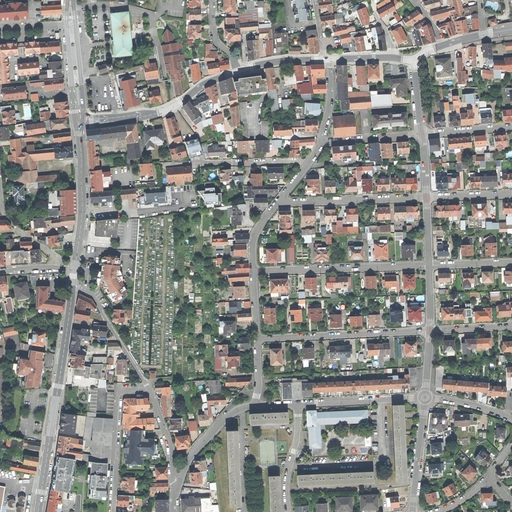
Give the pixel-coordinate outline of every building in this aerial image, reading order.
[(223,0),(223,2),(223,6),(222,6),(221,7),(221,9),(223,11),(224,11),(224,12),(226,12),(226,14),(231,13),(235,13),(235,7),(236,7),(236,5),(235,5),(234,0),(223,0)] [(291,0),(293,8),(294,8),(296,22),(309,20),(308,9),(306,9),(306,5),(305,0),(291,0)] [(393,6),(396,9),(402,3),(400,0),(397,2),(393,6)] [(439,3),(442,2),(441,0),(430,0),(424,2),(425,6),(425,9),(439,5),(439,3)] [(452,0),(454,6),(457,18),(461,17),(464,16),(460,0),(459,0),(452,0)] [(22,19),(28,18),(27,3),(20,4),(20,2),(8,3),(8,5),(0,5),(0,20),(22,19)] [(245,14),(238,14),(239,18),(239,23),(239,25),(251,24),(251,13),(253,13),(253,9),(251,9),(251,2),(244,2),(245,14)] [(378,15),(379,18),(394,9),(391,3),(376,11),(378,15)] [(61,5),(46,6),(46,14),(61,14),(61,9),(61,5)] [(454,6),(453,6),(448,7),(446,8),(447,8),(448,15),(450,14),(452,19),(457,18),(454,6)] [(464,16),(471,14),(477,13),(477,10),(477,6),(462,8),(464,16)] [(356,11),(362,26),(366,24),(369,23),(367,19),(368,16),(365,7),(356,11)] [(432,19),(448,15),(447,8),(430,12),(431,16),(432,19)] [(345,26),(346,27),(347,27),(347,28),(349,28),(347,23),(349,23),(346,13),(345,9),(341,10),(342,12),(345,26)] [(189,20),(200,20),(200,15),(200,10),(194,10),(189,10),(189,14),(189,20)] [(402,20),(407,26),(422,17),(419,14),(417,11),(402,20)] [(115,56),(132,55),(131,45),(132,45),(131,38),(130,38),(127,12),(111,14),(113,36),(115,56)] [(337,23),(339,27),(345,26),(342,12),(334,14),(336,24),(337,23)] [(329,25),(334,24),(333,15),(320,17),(320,21),(321,26),(326,25),(329,25)] [(468,32),(466,25),(465,21),(465,19),(461,20),(454,22),(457,34),(462,33),(468,32)] [(418,29),(422,27),(427,24),(425,21),(414,27),(415,28),(416,30),(418,29)] [(450,21),(437,26),(439,30),(441,29),(446,27),(449,36),(452,35),(455,34),(450,21)] [(239,25),(239,23),(235,23),(236,29),(225,30),(225,33),(226,40),(228,39),(228,42),(229,41),(230,43),(232,43),(234,41),(240,40),(240,34),(240,31),(239,25)] [(430,27),(427,24),(422,27),(424,34),(426,38),(421,39),(423,45),(429,43),(434,42),(430,27)] [(189,25),(189,39),(195,39),(195,38),(198,38),(198,36),(201,36),(201,30),(201,25),(190,25),(189,25)] [(265,37),(265,41),(272,40),(271,25),(259,26),(260,38),(265,37)] [(334,35),(347,33),(346,29),(346,27),(345,26),(339,27),(332,29),(334,35)] [(383,38),(380,26),(375,28),(377,34),(377,37),(379,50),(382,50),(385,49),(383,38)] [(308,31),(309,38),(317,37),(316,29),(308,31)] [(420,37),(419,35),(418,29),(416,30),(412,32),(413,35),(414,38),(420,37)] [(167,43),(167,45),(172,44),(172,42),(174,38),(173,34),(169,31),(165,32),(162,36),(163,40),(167,43)] [(286,33),(276,34),(277,47),(282,47),(287,46),(286,33)] [(351,41),(350,39),(349,33),(339,35),(341,43),(351,41)] [(365,50),(362,36),(354,38),(357,51),(361,51),(365,50)] [(314,52),(319,52),(317,37),(309,38),(308,38),(310,53),(314,52)] [(421,39),(420,37),(414,38),(416,46),(419,45),(423,45),(421,39)] [(252,41),(247,42),(249,59),(254,59),(259,58),(258,41),(252,41)] [(40,53),(40,52),(39,42),(24,42),(25,54),(40,53)] [(59,42),(44,43),(45,52),(60,51),(59,46),(59,42)] [(7,55),(18,54),(17,43),(0,44),(0,83),(9,83),(8,63),(7,63),(6,56),(7,56),(7,55)] [(180,80),(184,79),(182,69),(187,68),(187,67),(185,61),(182,43),(178,44),(177,43),(172,44),(167,45),(161,45),(166,72),(168,72),(168,75),(170,75),(170,80),(171,82),(173,81),(180,80)] [(485,56),(491,56),(491,43),(485,44),(482,44),(482,56),(485,56)] [(206,44),(205,53),(217,53),(217,52),(217,51),(210,50),(210,44),(206,44)] [(441,60),(435,60),(436,72),(437,77),(449,76),(451,76),(449,59),(441,60)] [(511,59),(504,60),(503,60),(504,69),(505,71),(511,70),(511,59)] [(497,60),(492,60),(492,69),(500,69),(504,69),(503,60),(497,60)] [(225,69),(229,69),(228,61),(221,62),(219,62),(220,70),(225,69)] [(19,75),(39,73),(39,71),(38,62),(17,64),(19,75)] [(48,77),(61,76),(60,71),(61,71),(61,69),(60,67),(60,62),(49,63),(50,70),(47,71),(48,77)] [(145,65),(143,65),(145,80),(158,77),(156,63),(149,64),(145,65)] [(214,73),(219,72),(218,63),(207,65),(209,74),(214,73)] [(97,66),(99,74),(109,71),(108,70),(112,69),(111,64),(107,65),(107,64),(97,66)] [(143,65),(135,66),(142,104),(145,104),(150,103),(148,92),(145,80),(143,65)] [(338,82),(339,82),(347,82),(347,65),(341,65),(337,66),(338,82)] [(368,78),(379,78),(378,65),(372,65),(368,65),(368,78)] [(121,108),(142,104),(135,66),(114,70),(119,97),(121,108)] [(297,88),(297,90),(302,90),(302,85),(301,79),(300,75),(302,75),(301,66),(296,66),(293,66),(295,73),(296,83),(296,84),(297,88)] [(323,66),(310,66),(311,74),(311,76),(312,83),(316,83),(316,77),(324,77),(323,71),(323,66)] [(360,67),(356,67),(357,76),(357,79),(365,79),(364,66),(360,67)] [(196,80),(200,80),(199,67),(191,69),(192,81),(196,80)] [(268,69),(264,70),(265,79),(265,81),(274,79),(273,68),(268,69)] [(493,71),(482,70),(482,77),(487,78),(489,78),(493,79),(493,78),(493,71)] [(48,78),(48,77),(47,71),(39,71),(39,73),(40,79),(48,78)] [(286,85),(296,83),(295,73),(285,75),(286,85)] [(311,94),(313,94),(312,83),(311,76),(309,77),(310,84),(302,85),(302,90),(297,90),(298,94),(301,94),(311,94)] [(236,95),(267,91),(267,90),(265,81),(265,79),(261,79),(260,77),(257,77),(239,79),(238,80),(238,82),(233,82),(235,90),(236,95)] [(45,90),(64,88),(63,83),(63,78),(44,80),(45,90)] [(232,91),(235,90),(233,82),(232,78),(224,81),(219,83),(221,94),(232,91)] [(275,89),(274,79),(265,81),(267,90),(275,89)] [(405,79),(395,80),(396,89),(396,92),(397,96),(407,96),(406,88),(405,79)] [(182,93),(180,80),(173,81),(176,95),(179,94),(182,93)] [(340,100),(341,100),(348,100),(348,97),(348,92),(347,82),(339,82),(340,100)] [(317,85),(316,83),(312,83),(313,94),(325,93),(325,85),(317,85)] [(210,87),(205,89),(208,100),(212,99),(216,98),(217,98),(215,85),(210,87)] [(3,96),(3,98),(7,98),(22,96),(26,96),(26,94),(27,93),(26,92),(25,86),(16,87),(13,87),(13,88),(2,89),(2,94),(1,96),(3,96)] [(276,101),(275,89),(267,90),(267,91),(268,102),(270,102),(276,101)] [(155,91),(148,92),(150,103),(160,101),(159,95),(158,93),(158,90),(157,90),(155,91)] [(237,99),(236,95),(235,90),(232,91),(231,96),(228,97),(229,101),(237,99)] [(360,92),(348,92),(348,97),(370,96),(371,106),(392,105),(391,95),(376,95),(376,91),(368,91),(360,92)] [(462,95),(463,102),(468,102),(475,101),(475,100),(474,94),(462,95)] [(196,99),(197,101),(200,108),(209,103),(206,95),(196,99)] [(348,100),(349,109),(371,108),(371,106),(370,96),(348,97),(348,100)] [(197,101),(191,103),(195,110),(200,108),(197,101)] [(277,101),(276,101),(270,102),(271,112),(278,111),(277,101)] [(59,118),(68,117),(67,110),(66,103),(65,102),(55,103),(56,117),(59,117),(59,118)] [(186,104),(183,107),(192,121),(199,116),(199,115),(195,110),(191,103),(189,102),(186,104)] [(210,111),(209,103),(200,108),(202,113),(210,111)] [(241,140),(248,140),(245,103),(238,104),(238,106),(240,125),(241,140)] [(320,104),(305,103),(304,114),(319,115),(319,110),(320,104)] [(233,126),(240,125),(238,106),(230,108),(231,114),(233,126)] [(485,123),(491,122),(490,113),(492,113),(491,109),(490,108),(486,108),(479,109),(480,123),(485,123)] [(3,124),(15,122),(14,110),(9,111),(4,112),(2,112),(3,118),(3,124)] [(509,121),(511,120),(511,110),(505,111),(502,111),(503,122),(509,121)] [(40,112),(41,121),(42,121),(44,120),(50,120),(49,111),(47,111),(40,112)] [(406,113),(372,116),(373,122),(374,122),(374,127),(390,126),(405,125),(405,119),(406,119),(406,113)] [(467,125),(473,124),(472,119),(472,116),(472,113),(467,113),(459,114),(460,116),(460,125),(467,125)] [(222,114),(211,117),(212,118),(213,124),(213,125),(223,122),(222,114)] [(437,117),(434,117),(434,127),(440,127),(445,126),(444,116),(441,117),(440,117),(437,117)] [(455,126),(460,125),(460,116),(456,116),(452,116),(449,117),(450,126),(455,126)] [(170,118),(166,119),(171,135),(178,133),(174,117),(170,118)] [(67,123),(66,118),(49,120),(50,127),(51,130),(67,127),(67,123)] [(213,124),(212,118),(203,122),(207,127),(213,124)] [(333,120),(334,137),(344,136),(355,135),(354,132),(354,128),(354,124),(353,121),(353,118),(333,120)] [(317,126),(317,120),(305,120),(305,127),(305,131),(317,131),(317,126)] [(45,132),(45,128),(44,123),(43,123),(40,124),(33,125),(25,126),(26,129),(26,132),(27,135),(35,134),(45,132)] [(130,125),(126,126),(127,137),(128,144),(138,142),(138,140),(135,124),(130,125)] [(193,132),(195,134),(200,131),(196,125),(191,129),(193,132)] [(291,134),(291,127),(291,125),(274,125),(274,130),(275,131),(276,135),(282,135),(282,136),(286,136),(286,134),(291,134)] [(126,126),(109,128),(111,139),(127,137),(126,126)] [(8,127),(0,127),(0,140),(9,139),(9,138),(8,127)] [(86,131),(87,142),(94,141),(111,139),(109,128),(86,131)] [(144,132),(145,143),(146,143),(152,142),(162,141),(161,130),(152,131),(144,132)] [(54,142),(71,140),(70,137),(70,133),(53,135),(53,139),(54,142)] [(499,136),(494,136),(495,147),(498,147),(501,147),(506,147),(506,144),(505,139),(505,135),(499,136)] [(479,137),(474,137),(475,147),(478,147),(482,146),(485,146),(485,136),(479,137)] [(13,139),(10,139),(11,155),(8,156),(9,163),(14,162),(14,161),(23,160),(24,171),(22,171),(23,183),(26,183),(36,182),(36,177),(34,158),(33,150),(33,147),(26,147),(25,141),(20,141),(20,138),(13,139)] [(453,139),(448,139),(449,149),(460,148),(459,138),(453,139)] [(464,138),(459,138),(460,148),(471,147),(470,138),(464,138)] [(433,140),(428,140),(429,151),(440,150),(439,139),(433,140)] [(262,140),(257,141),(257,152),(266,152),(267,140),(262,140)] [(299,149),(299,146),(299,140),(292,141),(290,150),(299,149)] [(89,170),(96,169),(95,154),(94,141),(87,142),(87,144),(89,159),(89,170)] [(248,141),(238,141),(238,152),(244,152),(249,152),(248,148),(248,141)] [(138,144),(138,142),(128,144),(130,154),(131,159),(140,157),(138,144)] [(401,143),(396,143),(397,153),(408,152),(407,142),(401,143)] [(372,144),(368,144),(370,160),(379,159),(378,143),(372,144)] [(385,144),(380,144),(381,158),(392,158),(391,144),(385,144)] [(339,147),(331,147),(332,161),(356,159),(354,145),(346,146),(346,148),(343,148),(343,146),(339,147)] [(72,152),(71,146),(53,148),(54,156),(54,159),(72,157),(72,152)] [(184,146),(171,150),(174,159),(187,156),(184,146)] [(53,148),(33,150),(34,158),(54,156),(53,148)] [(299,157),(299,149),(290,150),(289,158),(299,157)] [(151,163),(140,164),(141,175),(152,174),(151,163)] [(174,168),(166,168),(167,180),(171,180),(171,181),(175,181),(175,185),(184,184),(184,180),(192,180),(191,171),(191,167),(183,167),(183,170),(175,170),(174,168)] [(274,168),(267,168),(267,173),(269,173),(269,179),(283,178),(283,169),(277,169),(274,169),(274,168)] [(91,191),(102,191),(102,188),(102,181),(101,172),(101,170),(89,171),(90,181),(91,191)] [(220,170),(220,182),(231,181),(230,172),(230,170),(225,170),(220,170)] [(110,172),(101,172),(102,181),(108,180),(110,180),(110,172)] [(511,173),(502,174),(502,178),(502,182),(502,186),(507,186),(511,185),(511,173)] [(256,174),(251,174),(251,178),(250,178),(250,181),(251,181),(251,186),(254,186),(261,186),(261,184),(261,174),(256,174)] [(393,177),(391,177),(391,187),(394,187),(394,190),(399,190),(405,190),(405,178),(393,179),(393,177)] [(414,178),(405,178),(405,190),(411,189),(416,189),(416,177),(414,177),(414,178)] [(437,177),(436,177),(436,188),(442,188),(447,188),(447,177),(437,177)] [(459,177),(447,177),(447,188),(452,188),(457,188),(457,187),(457,183),(459,182),(459,177)] [(475,177),(470,177),(470,178),(468,178),(469,184),(470,184),(470,187),(475,187),(480,187),(480,177),(475,177)] [(491,177),(487,177),(487,186),(491,186),(497,186),(497,177),(491,177)] [(311,180),(307,180),(307,185),(305,187),(305,189),(307,190),(307,193),(310,193),(312,193),(315,193),(319,193),(319,179),(311,180)] [(388,179),(377,179),(377,191),(382,191),(389,190),(388,179)] [(372,180),(362,180),(363,191),(367,191),(373,191),(372,180)] [(334,181),(324,181),(324,186),(325,189),(325,193),(329,192),(335,192),(334,181)] [(350,192),(356,191),(356,182),(356,181),(345,182),(345,192),(350,192)] [(214,182),(204,183),(205,190),(202,190),(202,192),(202,194),(204,194),(204,196),(202,197),(204,200),(206,204),(218,204),(218,202),(221,201),(221,193),(215,193),(214,182)] [(23,186),(12,186),(12,191),(13,196),(14,195),(14,200),(15,200),(19,200),(24,199),(23,186)] [(172,198),(171,186),(164,186),(164,191),(144,193),(145,204),(167,201),(167,198),(172,198)] [(120,190),(121,199),(136,198),(135,189),(120,190)] [(111,191),(91,192),(91,198),(91,202),(100,201),(107,201),(112,200),(111,191)] [(64,215),(76,214),(76,203),(75,195),(60,196),(60,197),(60,199),(60,209),(60,215),(64,215)] [(254,198),(244,198),(245,204),(245,208),(249,208),(249,202),(254,202),(254,198)] [(267,199),(254,198),(254,202),(254,207),(267,207),(267,203),(267,199)] [(506,217),(506,223),(506,225),(511,224),(511,216),(511,213),(511,203),(508,203),(503,203),(503,213),(507,213),(507,217),(506,217)] [(479,204),(472,205),(472,216),(472,217),(479,217),(482,217),(487,217),(486,204),(479,204)] [(453,205),(448,206),(448,216),(457,216),(459,216),(459,214),(459,210),(459,205),(453,205)] [(438,217),(448,216),(448,206),(443,206),(437,206),(438,209),(438,211),(438,213),(438,217)] [(399,207),(395,207),(395,217),(399,217),(399,219),(403,218),(403,217),(406,217),(406,207),(399,207)] [(417,207),(406,207),(406,217),(406,221),(413,221),(413,217),(417,217),(417,212),(417,207)] [(241,217),(240,209),(240,208),(233,209),(233,215),(231,215),(232,225),(241,224),(241,217)] [(383,208),(378,208),(378,211),(378,215),(378,219),(390,219),(390,208),(383,208)] [(346,216),(346,220),(350,220),(355,220),(358,220),(357,209),(351,209),(346,209),(346,212),(346,216)] [(329,210),(324,210),(325,223),(327,223),(327,221),(336,221),(336,210),(329,210)] [(308,211),(303,211),(303,221),(307,221),(311,221),(314,220),(314,211),(308,211)] [(279,212),(279,222),(290,222),(290,217),(290,212),(285,212),(282,212),(279,212)] [(64,217),(59,218),(60,219),(61,226),(75,224),(75,220),(74,216),(64,217)] [(479,227),(479,217),(472,217),(472,216),(468,216),(468,227),(479,227)] [(34,228),(46,227),(45,224),(45,217),(42,217),(33,218),(34,223),(34,228)] [(96,237),(117,237),(117,220),(96,220),(96,228),(96,237)] [(6,221),(0,221),(0,229),(10,230),(10,225),(8,223),(6,221)] [(290,222),(279,222),(279,227),(279,233),(283,233),(287,233),(291,233),(290,225),(290,222)] [(249,234),(236,234),(236,244),(245,244),(248,244),(248,238),(249,234)] [(483,238),(486,243),(492,243),(491,240),(493,239),(491,235),(483,238)] [(49,243),(49,247),(51,246),(59,245),(58,242),(58,239),(58,236),(55,236),(51,236),(48,237),(49,243)] [(45,237),(38,237),(37,240),(42,243),(46,245),(46,243),(45,237)] [(467,255),(472,255),(472,241),(469,241),(466,242),(466,245),(461,245),(461,247),(461,249),(461,255),(467,255)] [(63,242),(58,242),(59,245),(51,246),(51,250),(63,249),(63,242)] [(442,256),(447,256),(447,252),(447,247),(447,245),(443,246),(442,246),(442,245),(439,245),(439,243),(437,243),(437,256),(442,256)] [(485,243),(485,254),(489,254),(491,254),(491,253),(495,252),(495,243),(492,243),(486,243),(485,243)] [(245,249),(245,244),(236,244),(235,244),(233,244),(234,251),(234,255),(246,254),(245,249)] [(381,258),(387,258),(387,244),(386,244),(380,244),(375,244),(375,258),(381,258)] [(401,245),(402,257),(406,257),(413,257),(412,252),(415,252),(415,245),(401,245)] [(321,261),(328,261),(327,248),(319,248),(319,246),(314,246),(315,261),(321,261)] [(362,246),(348,247),(349,259),(355,259),(363,259),(362,246)] [(39,249),(30,250),(30,251),(30,257),(31,262),(35,262),(40,262),(39,249)] [(266,256),(266,262),(277,262),(277,261),(277,254),(277,250),(277,249),(266,250),(266,256)] [(105,257),(104,264),(102,264),(101,270),(100,279),(102,279),(101,286),(103,287),(108,294),(109,293),(115,303),(122,299),(120,296),(127,292),(118,278),(120,258),(105,257)] [(486,272),(482,272),(482,278),(482,281),(482,282),(492,282),(492,272),(486,272)] [(449,282),(449,278),(451,278),(451,273),(444,274),(438,274),(438,282),(449,282)] [(467,273),(462,273),(463,283),(469,283),(470,285),(473,285),(473,275),(473,273),(467,273)] [(408,275),(403,275),(403,288),(410,288),(414,288),(414,275),(408,275)] [(370,276),(365,276),(366,288),(376,288),(375,276),(370,276)] [(390,276),(384,276),(385,287),(396,286),(396,283),(395,276),(390,276)] [(331,278),(326,278),(326,288),(333,288),(337,288),(337,277),(331,278)] [(343,277),(337,277),(337,288),(338,290),(341,290),(341,287),(347,287),(347,286),(347,282),(350,282),(350,277),(343,277)] [(310,278),(305,278),(306,289),(312,288),(316,288),(316,278),(310,278)] [(277,280),(270,280),(270,296),(277,296),(277,292),(288,292),(287,286),(287,283),(287,279),(277,280)] [(19,284),(14,285),(17,300),(29,297),(26,283),(19,284)] [(36,308),(64,312),(65,306),(66,300),(49,298),(49,287),(37,286),(36,308)] [(244,286),(234,286),(234,295),(235,298),(245,297),(245,292),(244,286)] [(77,308),(82,309),(84,304),(86,306),(94,310),(97,308),(93,303),(91,300),(79,294),(77,301),(78,302),(77,308)] [(510,316),(510,313),(510,302),(504,303),(504,304),(504,305),(502,305),(498,306),(498,311),(498,316),(504,316),(510,316)] [(12,305),(12,304),(7,305),(4,305),(6,313),(14,312),(12,305)] [(408,308),(408,321),(420,321),(420,314),(420,307),(417,307),(411,307),(411,305),(408,306),(408,308)] [(316,321),(321,320),(321,308),(313,308),(312,308),(311,306),(308,306),(308,317),(311,317),(311,321),(316,321)] [(442,320),(454,319),(453,310),(453,308),(453,307),(448,308),(441,308),(441,314),(442,320)] [(483,311),(475,312),(475,316),(475,321),(481,321),(486,320),(485,311),(485,308),(483,308),(483,311)] [(75,318),(89,320),(90,312),(76,309),(75,314),(75,318)] [(274,309),(264,309),(264,314),(263,314),(263,316),(264,318),(264,323),(275,323),(274,309)] [(458,309),(453,310),(454,319),(458,319),(464,319),(464,317),(463,309),(458,309)] [(114,321),(124,321),(124,317),(125,317),(125,313),(124,313),(124,310),(114,310),(114,315),(114,321)] [(300,310),(290,310),(291,322),(296,322),(301,322),(300,310)] [(397,310),(390,311),(391,322),(396,322),(402,322),(402,310),(397,310)] [(341,327),(341,315),(335,315),(331,315),(330,315),(330,328),(335,327),(341,327)] [(374,325),(380,325),(379,315),(373,315),(369,315),(369,325),(374,325)] [(361,326),(361,316),(357,316),(350,316),(350,319),(350,321),(350,327),(355,326),(361,326)] [(235,322),(220,322),(220,326),(224,326),(224,335),(230,335),(230,332),(231,332),(231,333),(232,333),(233,332),(234,332),(235,331),(235,329),(235,328),(235,326),(235,322)] [(93,325),(93,330),(93,333),(92,335),(106,336),(106,331),(107,327),(98,326),(93,325)] [(2,330),(4,337),(18,334),(16,326),(2,330)] [(73,334),(72,338),(80,340),(89,341),(90,332),(81,331),(73,330),(73,334)] [(31,344),(43,346),(44,340),(44,334),(33,332),(32,339),(31,344)] [(80,340),(72,338),(71,346),(70,353),(78,354),(79,349),(80,340)] [(248,338),(237,338),(237,348),(240,348),(245,348),(249,348),(248,343),(248,338)] [(470,339),(465,339),(465,349),(471,348),(472,351),(476,351),(475,339),(470,339)] [(483,339),(475,339),(476,351),(480,351),(480,348),(490,347),(490,339),(483,339)] [(448,341),(443,341),(443,345),(443,348),(444,352),(447,352),(454,351),(454,340),(448,341)] [(416,342),(405,343),(405,344),(406,353),(408,353),(414,353),(416,353),(416,348),(416,342)] [(508,342),(503,342),(503,351),(511,350),(511,344),(511,342),(508,342)] [(367,344),(367,355),(371,355),(378,355),(378,344),(372,344),(367,344)] [(383,344),(378,344),(378,355),(389,354),(389,344),(383,344)] [(225,356),(228,356),(228,352),(227,347),(221,345),(214,345),(215,358),(221,358),(221,356),(225,356)] [(334,347),(329,347),(329,358),(335,357),(335,360),(340,360),(339,346),(334,347)] [(344,346),(339,346),(340,360),(340,363),(347,363),(346,357),(349,357),(349,353),(349,349),(349,346),(344,346)] [(307,348),(302,348),(303,359),(307,359),(314,359),(313,347),(307,348)] [(274,349),(269,349),(270,360),(281,360),(281,357),(280,353),(280,349),(274,349)] [(239,351),(228,352),(228,356),(228,361),(228,366),(236,366),(236,360),(239,360),(239,355),(239,351)] [(18,387),(24,387),(29,387),(40,386),(42,373),(44,360),(33,359),(34,354),(25,353),(25,354),(17,353),(16,363),(14,363),(14,366),(15,373),(18,374),(17,381),(18,387)] [(74,367),(84,369),(85,364),(85,355),(78,354),(70,353),(69,357),(72,358),(71,361),(71,367),(74,367)] [(117,374),(125,375),(126,368),(126,360),(118,359),(117,374)] [(91,364),(85,364),(84,369),(74,367),(73,371),(73,375),(83,376),(83,377),(89,378),(89,377),(91,364)] [(93,364),(91,364),(89,377),(99,379),(100,379),(103,364),(98,364),(94,364),(93,364)] [(416,367),(408,368),(409,379),(409,388),(416,387),(416,367)] [(225,380),(226,386),(247,385),(249,381),(252,378),(251,378),(228,379),(228,380),(225,380)] [(293,398),(292,378),(282,379),(282,383),(282,398),(287,398),(293,398)] [(307,384),(307,382),(299,382),(299,378),(292,378),(293,398),(303,397),(303,396),(306,396),(312,395),(312,392),(312,383),(307,384)] [(397,387),(401,387),(400,379),(397,379),(392,380),(393,388),(397,388),(397,387)] [(405,387),(405,388),(409,388),(409,379),(400,379),(401,387),(401,388),(401,387),(405,387)] [(210,380),(211,393),(220,392),(220,387),(219,380),(210,380)] [(376,389),(375,380),(366,381),(367,390),(371,389),(376,389)] [(384,380),(375,380),(376,389),(380,389),(385,389),(385,388),(384,380)] [(384,380),(385,388),(389,388),(389,389),(393,388),(392,380),(387,380),(384,380)] [(451,389),(452,381),(443,380),(443,382),(442,388),(442,389),(447,389),(451,389)] [(357,381),(348,382),(348,390),(353,390),(357,390),(357,381)] [(366,381),(357,381),(357,390),(362,390),(367,390),(366,381)] [(456,390),(460,390),(461,381),(452,381),(451,389),(456,390)] [(465,390),(469,391),(470,382),(461,381),(460,390),(465,390)] [(325,391),(330,391),(330,382),(321,383),(321,392),(325,391)] [(339,382),(330,382),(330,391),(335,391),(339,391),(339,382)] [(348,390),(348,382),(339,382),(339,391),(343,391),(348,390)] [(479,383),(470,382),(469,391),(473,391),(478,392),(479,383)] [(321,392),(321,383),(312,383),(312,392),(316,392),(321,392)] [(488,386),(488,384),(479,383),(478,392),(483,392),(487,392),(488,386)] [(496,396),(497,387),(488,386),(487,392),(487,395),(492,395),(496,396)] [(95,412),(96,412),(97,388),(90,387),(89,412),(95,412)] [(497,387),(496,396),(501,396),(505,396),(506,388),(501,387),(497,387)] [(107,392),(106,413),(113,413),(114,392),(107,392)] [(210,404),(225,403),(225,400),(225,396),(206,397),(207,404),(210,404)] [(147,410),(147,407),(147,401),(147,399),(135,399),(125,399),(124,400),(122,429),(127,430),(135,430),(143,430),(154,429),(153,418),(135,419),(135,416),(135,412),(136,410),(147,410)] [(396,481),(406,481),(405,472),(405,471),(405,470),(405,453),(404,452),(404,451),(405,451),(404,434),(404,433),(404,432),(403,416),(402,405),(392,405),(393,414),(393,416),(393,433),(394,433),(394,435),(394,451),(395,451),(395,454),(394,454),(395,470),(396,470),(396,473),(395,473),(396,481)] [(204,425),(209,425),(208,418),(207,409),(203,410),(203,411),(203,412),(205,411),(205,414),(199,415),(200,426),(204,425)] [(309,442),(309,449),(310,449),(310,448),(318,448),(321,448),(319,425),(367,422),(368,422),(367,410),(335,412),(316,413),(315,411),(316,411),(316,410),(306,411),(307,426),(307,427),(308,427),(309,442)] [(249,414),(250,424),(288,423),(287,412),(279,413),(278,413),(277,413),(260,414),(259,414),(258,414),(249,414)] [(61,423),(60,432),(74,434),(75,430),(74,430),(76,415),(62,413),(61,423)] [(434,414),(432,428),(436,428),(442,429),(443,429),(444,424),(444,419),(445,415),(439,414),(434,413),(434,414)] [(469,425),(469,414),(462,415),(454,415),(454,426),(469,425)] [(473,421),(472,414),(469,414),(469,425),(477,424),(477,421),(473,421)] [(85,439),(91,440),(93,417),(87,416),(83,439),(85,439)] [(91,455),(91,462),(96,462),(107,463),(110,463),(111,445),(105,445),(105,432),(112,433),(113,419),(94,418),(92,440),(92,446),(91,455)] [(170,424),(170,430),(174,430),(177,430),(181,430),(180,424),(180,418),(175,418),(170,419),(170,424)] [(189,431),(197,430),(196,421),(188,422),(189,431)] [(496,435),(496,438),(504,439),(505,429),(501,428),(497,428),(497,430),(496,435)] [(143,436),(143,430),(135,430),(127,430),(125,463),(137,464),(137,463),(142,463),(143,454),(158,455),(158,444),(156,444),(154,444),(154,439),(144,438),(144,436),(143,436)] [(228,455),(238,455),(238,451),(237,451),(237,450),(237,441),(237,440),(237,439),(237,430),(226,431),(227,439),(227,442),(228,455)] [(175,437),(177,449),(178,449),(179,450),(181,450),(182,449),(182,448),(184,448),(188,447),(187,443),(189,443),(188,435),(175,437)] [(59,440),(58,445),(69,447),(70,438),(59,436),(59,440)] [(13,438),(12,447),(11,452),(16,453),(20,454),(22,445),(23,440),(23,439),(13,438)] [(82,448),(83,440),(70,438),(69,447),(82,449),(82,448)] [(41,443),(29,441),(28,446),(27,448),(39,450),(40,446),(41,443)] [(431,449),(431,454),(441,453),(441,450),(440,443),(430,444),(431,449)] [(68,451),(69,447),(58,445),(56,456),(67,458),(68,451)] [(475,459),(484,466),(487,461),(490,457),(484,452),(481,451),(481,450),(475,459)] [(68,451),(67,458),(74,459),(81,460),(82,453),(68,451)] [(81,460),(91,462),(91,455),(82,453),(81,460)] [(23,463),(37,466),(37,462),(38,458),(25,455),(24,459),(23,463)] [(228,467),(238,467),(238,460),(238,459),(238,458),(238,455),(228,455),(228,458),(228,461),(228,467)] [(55,475),(53,488),(51,488),(51,489),(62,491),(69,492),(74,459),(67,458),(56,456),(56,457),(58,457),(56,471),(54,470),(53,474),(55,475)] [(195,466),(196,472),(201,472),(206,471),(205,467),(205,463),(205,461),(195,462),(195,466)] [(107,476),(107,463),(96,462),(91,462),(89,488),(90,489),(90,495),(94,496),(94,497),(101,498),(101,496),(105,496),(106,484),(107,484),(107,480),(107,476)] [(10,464),(9,469),(35,474),(36,468),(10,464)] [(429,469),(429,473),(431,473),(439,472),(440,472),(440,470),(440,464),(428,465),(429,469)] [(461,473),(469,480),(472,477),(476,472),(469,465),(464,470),(461,473)] [(156,478),(167,478),(167,473),(167,467),(155,468),(156,478)] [(229,477),(229,478),(239,478),(239,477),(238,467),(228,467),(229,477)] [(191,478),(191,484),(202,483),(201,477),(201,472),(196,472),(190,473),(191,478)] [(297,476),(298,486),(373,482),(373,472),(365,472),(365,473),(364,473),(362,473),(346,473),(346,474),(344,474),(343,474),(343,473),(327,474),(326,474),(324,475),(324,474),(308,475),(307,475),(306,475),(297,476)] [(269,494),(280,494),(279,486),(279,484),(279,476),(269,476),(269,485),(269,487),(269,494)] [(133,493),(133,490),(133,485),(134,481),(134,478),(131,478),(126,478),(122,477),(122,478),(122,483),(122,488),(122,489),(129,490),(129,493),(133,493)] [(239,479),(239,478),(229,478),(229,479),(229,487),(239,486),(239,479)] [(443,488),(448,497),(451,494),(456,492),(451,484),(443,488)] [(229,495),(239,495),(239,489),(239,488),(239,486),(229,487),(229,495)] [(50,495),(49,501),(57,503),(60,503),(62,491),(51,489),(50,495)] [(425,494),(427,504),(431,503),(437,501),(436,498),(435,492),(425,494)] [(481,497),(482,502),(484,502),(492,501),(492,493),(481,493),(481,497)] [(280,494),(269,494),(270,504),(270,506),(270,511),(280,511),(280,505),(280,504),(280,503),(280,497),(280,495),(280,494)] [(118,500),(118,505),(127,506),(128,505),(128,500),(128,495),(118,495),(118,500)] [(240,496),(239,495),(229,495),(229,496),(230,496),(230,498),(230,507),(240,506),(240,497),(239,497),(239,496),(240,496)] [(360,496),(361,510),(370,509),(377,509),(376,495),(360,496)] [(24,497),(23,496),(21,496),(20,496),(18,497),(18,499),(17,500),(18,502),(19,503),(21,504),(22,504),(24,504),(25,503),(26,501),(26,499),(25,498),(24,497)] [(136,508),(137,508),(137,505),(142,505),(143,496),(134,496),(134,500),(133,508),(136,508)] [(182,506),(182,511),(200,511),(200,498),(193,499),(193,496),(189,496),(189,499),(181,499),(182,506)] [(390,507),(399,506),(398,501),(398,496),(389,497),(390,506),(390,507)] [(336,498),(337,511),(340,511),(342,511),(342,510),(347,510),(347,508),(352,508),(351,497),(336,498)] [(13,499),(10,499),(8,501),(7,503),(8,505),(9,507),(11,508),(14,507),(15,505),(15,503),(15,501),(13,499)] [(156,511),(167,511),(168,509),(168,499),(156,500),(156,511)] [(55,511),(57,507),(57,503),(49,501),(48,507),(46,511),(55,511)]
